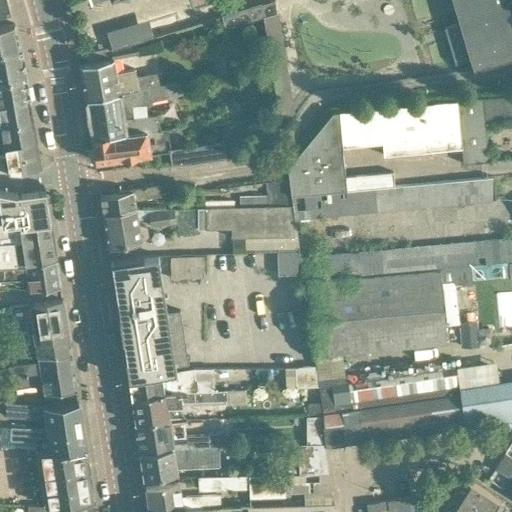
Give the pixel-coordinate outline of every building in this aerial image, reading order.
[(0,0),(0,9),(10,7),(8,0),(0,0)] [(511,0),(451,0),(458,22),(444,26),(455,63),(470,59),(473,68),(511,57),(511,61),(511,0)] [(276,2),(262,6),(264,19),(271,63),(285,60),(276,2)] [(262,4),(224,15),(228,29),(264,19),(262,6),(262,4)] [(108,28),(112,47),(154,36),(150,18),(108,28)] [(14,24),(0,26),(0,52),(21,48),(14,24)] [(136,45),(129,46),(131,56),(138,55),(136,45)] [(77,52),(86,99),(160,84),(158,72),(137,76),(135,69),(117,72),(112,47),(80,52),(80,51),(77,52)] [(0,80),(25,76),(21,48),(0,52),(0,80)] [(271,63),(279,117),(294,115),(285,60),(271,63)] [(25,76),(0,80),(0,106),(30,101),(25,76)] [(160,84),(86,99),(91,135),(159,128),(157,114),(136,116),(134,104),(168,98),(189,95),(186,79),(165,83),(160,84)] [(511,93),(457,99),(461,148),(463,163),(488,161),(484,116),(511,112),(511,93)] [(338,190),(346,189),(345,174),(342,145),(382,142),(383,154),(461,148),(457,99),(332,111),(287,166),(289,178),(275,180),(266,182),(269,205),(289,205),(291,205),(290,195),(302,193),(308,193),(314,192),(326,191),(338,190)] [(0,118),(1,125),(33,119),(30,101),(0,106),(0,118)] [(0,144),(5,145),(37,139),(33,119),(1,125),(0,125),(0,144)] [(168,128),(159,128),(91,135),(95,160),(99,160),(169,150),(170,150),(168,128)] [(41,167),(37,139),(5,145),(6,153),(0,152),(0,168),(24,170),(41,167)] [(171,164),(187,164),(226,157),(224,141),(184,147),(184,148),(170,150),(169,150),(171,163),(171,164)] [(386,185),(393,185),(392,170),(345,174),(346,189),(350,189),(362,188),(374,187),(386,185)] [(493,176),(481,177),(482,193),(483,201),(495,199),(493,176)] [(483,201),(482,193),(481,177),(469,178),(471,202),(483,201)] [(457,179),(458,193),(459,203),(471,202),(469,178),(457,179)] [(459,203),(458,193),(457,179),(445,180),(448,204),(459,203)] [(433,181),(434,193),(436,205),(448,204),(445,180),(433,181)] [(436,205),(434,193),(433,181),(421,182),(424,206),(436,205)] [(421,182),(409,183),(410,193),(412,207),(424,206),(421,182)] [(412,207),(410,193),(409,183),(398,184),(398,193),(400,208),(412,207)] [(133,199),(160,195),(159,186),(159,184),(118,190),(118,192),(101,195),(103,211),(135,208),(133,199)] [(400,208),(398,193),(398,184),(393,185),(386,185),(388,210),(400,208)] [(386,185),(374,187),(374,193),(376,211),(388,210),(386,185)] [(376,211),(374,193),(374,187),(362,188),(364,212),(376,211)] [(362,188),(350,189),(350,193),(352,213),(364,212),(362,188)] [(0,189),(0,224),(20,221),(20,225),(50,221),(45,189),(15,193),(0,189)] [(352,213),(350,193),(350,189),(346,189),(338,190),(340,214),(352,213)] [(338,190),(326,191),(326,193),(328,215),(340,214),(338,190)] [(328,215),(326,193),(326,191),(314,192),(316,216),(328,215)] [(314,192),(308,193),(302,193),(305,217),(316,216),(314,192)] [(294,218),(305,217),(302,193),(290,195),(291,205),(292,204),(294,218)] [(206,207),(198,207),(198,229),(231,228),(231,237),(232,237),(232,253),(277,251),(289,251),(299,251),(297,243),(296,236),(293,236),(289,205),(269,205),(206,207)] [(135,208),(103,211),(109,247),(141,243),(140,241),(147,236),(146,228),(138,225),(137,217),(150,216),(151,225),(174,222),(173,208),(135,208)] [(0,266),(26,265),(26,268),(57,263),(50,221),(20,225),(20,221),(0,224),(0,266)] [(511,258),(511,237),(498,238),(500,260),(511,258)] [(498,238),(489,239),(491,260),(500,260),(498,238)] [(489,239),(476,240),(478,262),(491,260),(489,239)] [(476,240),(464,242),(466,263),(478,262),(476,240)] [(464,242),(451,243),(453,264),(466,263),(464,242)] [(453,266),(453,264),(451,243),(438,244),(441,268),(445,267),(453,266)] [(428,269),(440,268),(441,268),(438,244),(426,245),(428,269)] [(413,246),(415,270),(428,269),(426,245),(413,246)] [(413,246),(401,247),(403,271),(415,270),(413,246)] [(388,248),(390,272),(403,271),(401,247),(388,248)] [(376,250),(378,273),(390,272),(388,248),(376,250)] [(376,250),(363,251),(365,275),(377,273),(378,273),(376,250)] [(290,274),(289,251),(277,251),(278,274),(290,274)] [(296,274),(302,273),(300,256),(299,251),(289,251),(290,274),(296,274)] [(353,276),(365,275),(363,251),(350,252),(353,276)] [(350,252),(338,253),(340,277),(353,276),(350,252)] [(338,253),(325,254),(327,278),(340,277),(338,253)] [(206,276),(206,254),(171,255),(171,276),(206,276)] [(325,254),(313,255),(315,280),(327,278),(325,254)] [(110,260),(110,261),(116,297),(117,297),(163,290),(158,255),(110,260)] [(315,280),(313,255),(300,256),(302,273),(303,277),(304,281),(310,280),(315,280)] [(509,261),(471,265),(473,280),(510,276),(509,261)] [(26,268),(0,268),(0,278),(28,278),(30,290),(61,287),(57,263),(26,268)] [(441,268),(440,268),(446,324),(459,322),(455,287),(473,285),(473,280),(471,265),(453,266),(445,267),(441,268)] [(377,273),(384,348),(447,342),(446,324),(440,268),(428,269),(415,270),(403,271),(390,272),(378,273),(377,273)] [(315,280),(310,280),(317,354),(384,348),(377,273),(365,275),(353,276),(340,277),(327,278),(315,280)] [(120,318),(167,311),(165,300),(163,290),(117,297),(118,308),(120,318)] [(25,319),(28,342),(36,341),(68,335),(62,299),(30,303),(32,318),(25,319)] [(180,310),(167,311),(120,318),(119,318),(125,357),(158,352),(181,349),(186,349),(180,310)] [(465,322),(460,327),(463,349),(479,347),(480,350),(493,347),(491,325),(477,327),(477,320),(465,322)] [(37,349),(38,357),(71,352),(68,335),(36,341),(28,342),(15,344),(16,349),(26,351),(37,349)] [(128,377),(176,370),(175,365),(188,364),(186,349),(181,349),(158,352),(125,357),(128,377)] [(71,352),(38,357),(39,362),(9,366),(10,372),(6,373),(6,378),(73,368),(71,352)] [(455,358),(317,378),(321,412),(320,413),(321,417),(324,441),(325,445),(464,426),(460,393),(459,390),(455,358)] [(314,364),(299,365),(295,365),(296,386),(317,385),(314,364)] [(128,377),(132,397),(164,392),(199,391),(197,378),(195,378),(193,367),(176,370),(128,377)] [(76,389),(73,368),(6,378),(7,382),(11,381),(12,388),(43,383),(44,394),(76,389)] [(511,382),(459,390),(460,393),(464,426),(511,418),(511,382)] [(244,389),(226,390),(199,391),(164,392),(132,397),(135,423),(136,425),(169,420),(183,419),(182,417),(181,401),(226,400),(227,405),(245,404),(244,389)] [(45,427),(40,427),(39,433),(49,434),(82,430),(78,402),(53,406),(23,402),(7,401),(6,415),(46,417),(45,427)] [(321,417),(308,417),(309,442),(324,441),(321,417)] [(139,452),(173,447),(218,446),(218,435),(185,436),(183,422),(183,419),(169,420),(136,425),(136,427),(139,452)] [(12,426),(11,438),(36,439),(36,448),(85,450),(85,448),(82,430),(49,434),(39,433),(40,427),(12,426)] [(299,442),(299,471),(328,470),(328,466),(325,445),(324,441),(309,442),(299,442)] [(219,467),(218,446),(173,447),(139,452),(143,478),(176,474),(176,469),(219,467)] [(36,448),(39,467),(88,470),(85,450),(36,448)] [(511,457),(504,452),(499,460),(511,467),(511,457)] [(509,476),(511,470),(511,467),(499,460),(495,467),(509,476)] [(39,467),(42,486),(92,489),(88,470),(39,467)] [(248,495),(284,494),(283,472),(199,475),(199,489),(248,488),(248,495)] [(441,511),(496,511),(503,501),(464,476),(441,511)] [(177,481),(145,486),(149,511),(183,506),(221,505),(220,494),(180,495),(177,481)] [(42,486),(46,505),(61,506),(94,501),(92,489),(42,486)] [(429,494),(408,497),(410,509),(431,507),(429,494)] [(407,497),(387,500),(388,508),(388,511),(389,511),(410,509),(407,497)] [(387,500),(379,501),(380,509),(388,508),(387,500)] [(28,504),(28,511),(95,511),(94,501),(61,506),(46,505),(28,504)] [(366,502),(367,511),(380,511),(380,509),(379,501),(366,502)]
